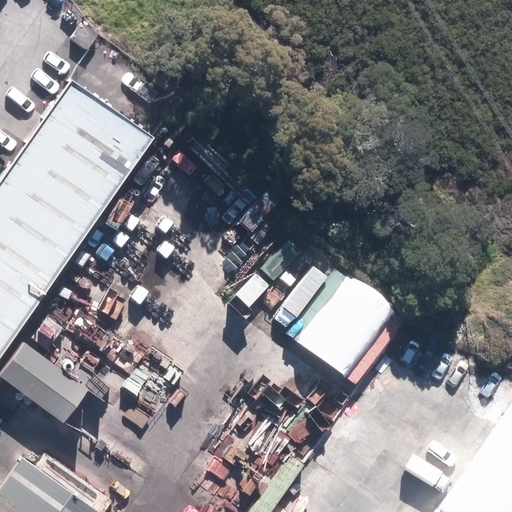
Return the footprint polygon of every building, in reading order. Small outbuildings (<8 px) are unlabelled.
[(58,81),(6,156),(89,213),(141,139),(58,81)] [(6,156),(0,164),(0,261),(37,287),(89,213),(6,156)] [(0,261),(0,339),(37,287),(0,261)] [(311,331),(337,350),(360,319),(333,300),(311,331)] [(8,346),(0,357),(0,389),(48,424),(71,392),(8,346)] [(511,511),(511,404),(436,511),(511,511)] [(0,511),(96,511),(24,461),(0,495),(0,511)]
